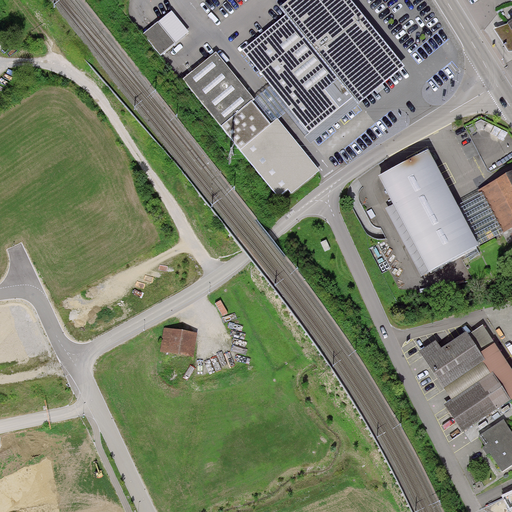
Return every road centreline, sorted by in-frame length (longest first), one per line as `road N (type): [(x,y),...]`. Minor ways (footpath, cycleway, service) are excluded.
road 1 (residential): [(323,192),(473,507)]
road 2 (track): [(0,64),(55,65),(80,80),(215,279)]
road 3 (unclassified): [(323,192),(215,279),(75,362)]
road 4 (unclassified): [(496,84),(323,192)]
